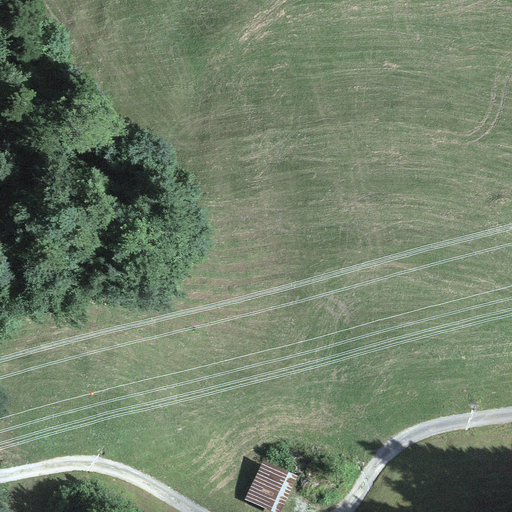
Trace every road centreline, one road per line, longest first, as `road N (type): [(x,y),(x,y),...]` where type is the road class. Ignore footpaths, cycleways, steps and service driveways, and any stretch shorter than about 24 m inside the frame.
road 1 (track): [(190,511),(127,473),(77,466),(0,477)]
road 2 (track): [(511,418),(430,431),(394,450),(345,511)]
